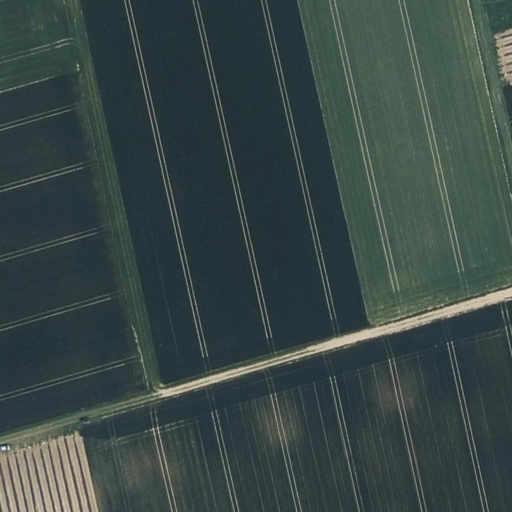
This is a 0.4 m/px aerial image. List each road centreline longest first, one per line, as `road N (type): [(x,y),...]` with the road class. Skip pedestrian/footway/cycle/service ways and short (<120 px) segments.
road 1 (track): [(0,440),(511,291)]
road 2 (track): [(474,0),(511,171)]
